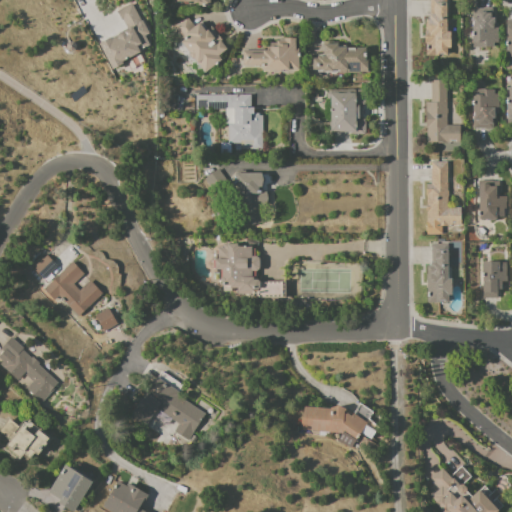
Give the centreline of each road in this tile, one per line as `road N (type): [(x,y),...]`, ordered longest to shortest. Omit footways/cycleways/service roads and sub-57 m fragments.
road 1 (residential): [(52,170),(0,246),(14,503)]
road 2 (residential): [(220,334),(180,317),(108,176),(88,160),(52,170)]
road 3 (residential): [(394,330),(220,334)]
road 4 (residential): [(396,6),(245,14)]
road 5 (residential): [(395,0),(395,148)]
road 6 (residential): [(437,338),(439,379),(511,449)]
